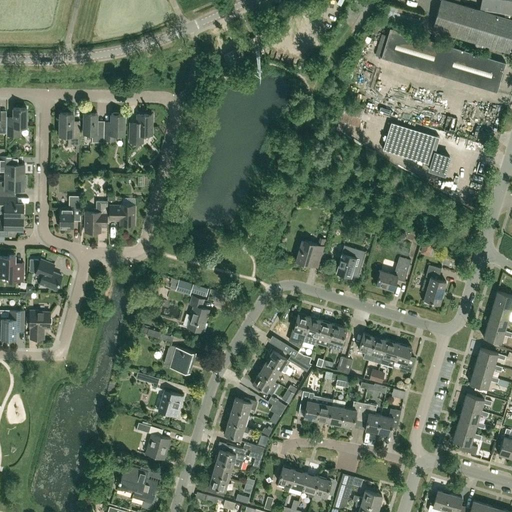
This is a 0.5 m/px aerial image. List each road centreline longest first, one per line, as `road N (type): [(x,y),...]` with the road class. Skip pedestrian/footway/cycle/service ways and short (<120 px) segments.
road 1 (residential): [(174,511),(205,405),(247,322),(273,290),(293,286),(445,332)]
road 2 (tertiary): [(0,58),(139,47),(249,0)]
road 3 (residential): [(88,252),(128,252),(146,241),(173,101)]
road 4 (residential): [(53,240),(43,227),(45,96)]
road 5 (residential): [(417,473),(290,438)]
road 6 (residential): [(422,457),(415,438),(445,332)]
road 7 (residential): [(45,96),(173,101)]
